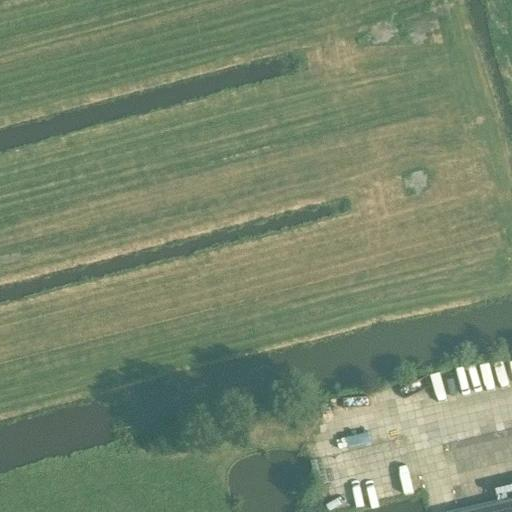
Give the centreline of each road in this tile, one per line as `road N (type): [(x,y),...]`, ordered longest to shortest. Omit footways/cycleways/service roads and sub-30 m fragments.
road 1 (track): [(0,401),(511,274)]
road 2 (unknown): [(434,422),(405,455),(332,490)]
